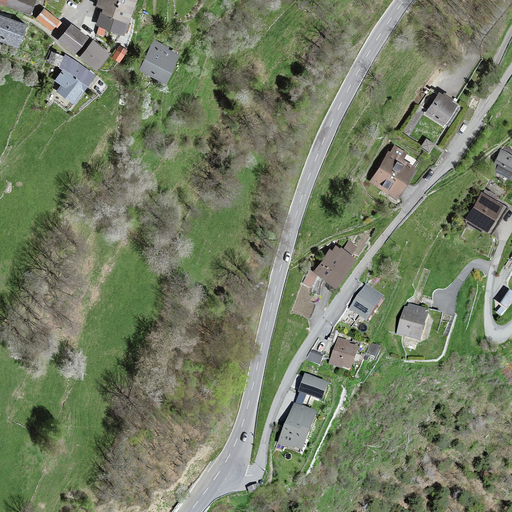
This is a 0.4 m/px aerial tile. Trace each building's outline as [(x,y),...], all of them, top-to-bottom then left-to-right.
[(0,0),(0,2),(6,4),(30,14),(35,0),(0,0)] [(99,0),(96,6),(101,8),(103,9),(101,12),(129,24),(137,0),(99,0)] [(44,9),(36,19),(51,31),(60,21),(44,9)] [(124,36),(129,24),(101,12),(96,25),(124,36)] [(26,25),(0,16),(0,39),(18,46),(26,25)] [(89,38),(72,23),(58,40),(75,54),(89,38)] [(94,41),(81,57),(97,69),(109,54),(94,41)] [(154,41),(140,71),(166,82),(178,55),(168,50),(169,47),(154,41)] [(125,55),(117,50),(112,58),(120,63),(125,55)] [(60,67),(64,56),(51,51),(48,62),(60,67)] [(95,75),(65,54),(64,56),(60,67),(89,86),(95,75)] [(89,86),(60,67),(59,68),(62,70),(54,81),(60,84),(56,92),(75,105),(89,86)] [(443,96),(439,93),(425,114),(443,125),(457,105),(450,101),(452,99),(445,94),(443,96)] [(406,153),(396,147),(392,154),(389,152),(372,181),(398,196),(414,168),(401,160),(406,153)] [(503,151),(501,150),(491,172),(496,174),(497,172),(511,178),(511,155),(510,155),(511,150),(511,149),(506,147),(503,151)] [(502,206),(483,194),(468,218),(487,230),(502,206)] [(332,252),(330,251),(316,271),(336,286),(354,259),(336,246),(332,252)] [(511,287),(508,285),(499,300),(511,307),(511,305),(511,287)] [(385,298),(369,286),(353,308),(369,320),(385,298)] [(410,310),(406,309),(399,333),(421,340),(428,314),(424,313),(425,310),(411,306),(410,310)] [(351,343),(340,339),(331,364),(342,367),(343,365),(353,369),(360,349),(350,345),(351,343)] [(312,350),(310,357),(327,363),(330,356),(312,350)] [(330,384),(307,376),(301,392),(324,401),(330,384)] [(318,413),(296,405),(282,442),(304,450),(318,413)]
